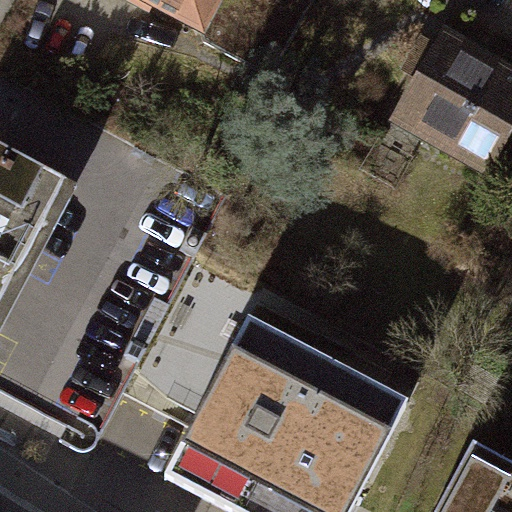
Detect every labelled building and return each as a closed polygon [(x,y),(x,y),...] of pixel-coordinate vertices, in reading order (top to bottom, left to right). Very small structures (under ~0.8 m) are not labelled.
[(314,0),(147,0),(200,30),(204,43),(272,79),(314,0)] [(511,121),(511,81),(444,42),(404,110),(430,125),(427,130),(487,164),(511,121)] [(225,194),(13,82),(0,106),(0,390),(94,440),(225,194)] [(348,511),(407,404),(250,321),(167,477),(233,511),(348,511)] [(511,511),(511,465),(474,445),(437,511),(511,511)]
